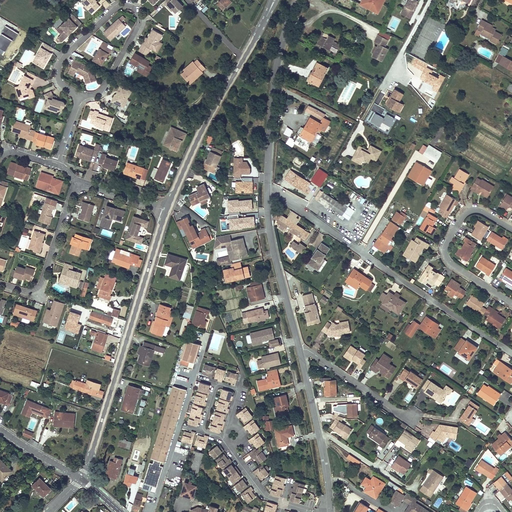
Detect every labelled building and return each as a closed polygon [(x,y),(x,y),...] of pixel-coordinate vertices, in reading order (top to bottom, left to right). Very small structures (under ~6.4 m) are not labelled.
[(83,0),(86,3),(90,7),(88,9),(92,13),(99,6),(96,2),(95,0),(94,0),(83,0)] [(177,0),(164,0),(163,2),(166,5),(167,4),(173,10),(176,13),(183,6),(177,0)] [(220,0),(217,4),(223,10),(232,1),(231,1),(231,0),(220,0)] [(384,0),(362,0),(360,4),(378,13),(384,0)] [(407,0),(402,11),(407,14),(409,9),(414,11),(418,4),(417,4),(416,3),(417,0),(407,0)] [(409,19),(414,11),(409,9),(407,14),(402,11),(400,14),(409,19)] [(65,30),(69,34),(73,30),(72,28),(73,27),(75,28),(81,22),(74,15),(59,30),(62,33),(65,30)] [(103,32),(110,40),(126,26),(119,18),(113,23),(114,25),(112,27),(111,26),(103,32)] [(486,22),(482,20),(476,29),(481,32),(480,34),(491,39),(490,41),(497,45),(502,35),(494,31),(496,30),(492,28),(485,24),(486,22)] [(0,54),(1,55),(4,50),(3,49),(10,39),(15,32),(6,26),(1,34),(3,35),(1,38),(0,37),(0,54)] [(69,34),(65,30),(62,33),(57,37),(58,38),(60,40),(61,41),(69,34)] [(162,35),(152,30),(147,39),(143,45),(142,44),(138,50),(146,55),(150,49),(153,50),(158,42),(162,35)] [(334,39),(322,32),(320,36),(322,37),(318,44),(336,53),(340,45),(333,42),(334,39)] [(381,61),(387,49),(384,47),(381,45),(384,38),(377,35),(374,42),(378,44),(376,47),(371,57),(381,61)] [(103,41),(92,59),(101,64),(107,53),(109,54),(111,50),(106,47),(108,43),(103,41)] [(161,44),(158,42),(153,50),(156,52),(161,44)] [(47,57),(48,55),(49,56),(53,48),(45,44),(43,48),(40,47),(34,57),(39,60),(37,64),(43,68),(48,58),(47,57)] [(135,53),(130,62),(139,67),(144,70),(142,74),(146,76),(151,67),(147,65),(149,62),(135,53)] [(511,61),(503,57),(500,63),(511,70),(511,61)] [(74,59),(67,73),(73,76),(75,72),(83,76),(85,83),(95,80),(92,69),(74,59)] [(204,68),(197,59),(193,62),(192,61),(182,69),(183,71),(179,74),(187,83),(195,76),(194,74),(199,70),(200,71),(204,68)] [(317,63),(308,80),(317,84),(319,85),(323,77),(327,68),(317,63)] [(200,71),(199,70),(194,74),(195,76),(187,83),(188,84),(202,72),(200,71)] [(36,75),(28,71),(26,75),(34,79),(36,75)] [(32,85),(34,79),(26,75),(25,74),(19,85),(21,86),(19,90),(22,98),(29,95),(30,97),(35,95),(32,89),(30,88),(29,85),(30,84),(32,85)] [(316,87),(322,90),(328,79),(323,77),(319,85),(317,84),(316,87)] [(112,101),(119,105),(119,104),(123,103),(125,104),(128,100),(126,99),(130,91),(127,89),(126,90),(124,89),(123,88),(120,86),(117,91),(118,92),(117,94),(115,94),(112,101)] [(328,89),(325,95),(331,97),(334,91),(328,89)] [(392,98),(387,106),(396,111),(401,103),(398,102),(403,94),(395,89),(390,97),(392,98)] [(46,103),(45,107),(56,110),(58,109),(59,107),(61,107),(63,106),(64,104),(63,101),(56,99),(55,100),(51,99),(52,94),(51,91),(44,94),(46,97),(48,98),(47,100),(46,103)] [(325,114),(308,105),(305,110),(322,120),(325,114)] [(99,110),(94,109),(92,116),(96,118),(94,122),(103,126),(103,127),(108,129),(113,117),(98,112),(99,110)] [(310,118),(301,134),(311,141),(321,124),(310,118)] [(31,126),(15,121),(12,131),(19,133),(28,136),(27,138),(33,140),(35,131),(30,129),(31,126)] [(187,129),(171,123),(167,134),(172,136),(164,154),(180,159),(183,150),(180,148),(187,129)] [(437,144),(444,129),(437,126),(430,141),(437,144)] [(284,133),(290,136),(293,129),(286,127),(284,133)] [(35,131),(33,140),(32,140),(36,142),(36,143),(40,144),(41,143),(43,144),(42,145),(51,148),(55,137),(35,131)] [(292,147),(294,144),(305,150),(309,143),(298,136),(295,141),(289,137),(286,143),(292,147)] [(94,148),(79,143),(76,156),(80,157),(81,155),(83,156),(83,158),(91,160),(93,155),(97,156),(99,149),(100,146),(101,144),(96,143),(94,148)] [(360,146),(353,159),(362,164),(364,160),(366,162),(369,156),(373,158),(374,157),(378,158),(380,153),(375,151),(375,152),(370,149),(369,151),(368,152),(364,150),(365,149),(360,146)] [(223,152),(212,147),(203,168),(213,173),(214,172),(218,174),(221,168),(216,166),(223,152)] [(427,148),(423,155),(436,163),(440,155),(427,148)] [(107,155),(102,153),(99,162),(104,163),(103,166),(115,170),(118,160),(107,156),(107,155)] [(172,162),(163,158),(158,169),(154,167),(150,176),(154,177),(154,178),(163,182),(165,178),(163,178),(164,175),(166,176),(172,162)] [(242,159),(234,159),(234,179),(241,179),(241,175),(250,175),(250,169),(247,163),(242,163),(242,159)] [(31,168),(10,161),(7,172),(28,179),(31,168)] [(144,168),(127,162),(124,173),(129,175),(129,173),(133,174),(132,176),(141,179),(144,168)] [(432,171),(416,162),(408,177),(423,186),(432,171)] [(331,174),(342,180),(346,174),(336,167),(331,174)] [(455,184),(452,189),(459,193),(462,189),(461,188),(464,182),(469,175),(460,169),(454,178),(452,183),(455,184)] [(310,183),(291,170),(285,179),(308,194),(311,190),(308,187),(310,183)] [(53,175),(41,171),(36,185),(54,191),(55,187),(58,188),(59,183),(61,184),(63,180),(55,177),(54,179),(52,178),(52,176),(53,175)] [(317,171),(312,179),(317,183),(323,174),(317,171)] [(481,181),(477,178),(476,180),(470,189),(475,191),(484,196),(486,193),(489,196),(494,187),(482,180),(481,181)] [(252,179),(242,179),(242,183),(236,183),(236,193),(252,194),(252,179)] [(200,200),(209,196),(204,184),(197,187),(199,193),(195,195),(195,193),(189,196),(192,203),(195,201),(196,204),(201,202),(200,200)] [(315,198),(318,201),(332,209),(342,215),(346,210),(336,203),(337,201),(324,193),(321,197),(317,195),(315,198)] [(441,209),(438,213),(447,217),(453,207),(452,206),(453,204),(456,199),(447,194),(439,208),(441,209)] [(511,197),(507,194),(500,206),(506,210),(509,206),(511,207),(511,197)] [(45,202),(55,206),(57,200),(47,197),(45,202)] [(95,204),(85,201),(83,208),(81,214),(79,213),(78,218),(89,221),(95,204)] [(239,201),(229,202),(230,217),(239,216),(241,216),(240,212),(253,211),(252,201),(239,203),(239,201)] [(45,202),(39,221),(49,225),(52,217),(50,216),(53,208),(54,209),(55,206),(45,202)] [(125,210),(113,206),(112,208),(107,207),(101,225),(106,227),(108,222),(110,223),(112,217),(122,220),(125,210)] [(277,222),(305,240),(310,233),(282,215),(282,214),(276,210),(273,215),(275,216),(274,218),(278,220),(277,222)] [(398,212),(393,219),(401,224),(406,217),(398,212)] [(429,214),(420,228),(432,235),(436,229),(432,226),(437,218),(429,214)] [(148,221),(134,216),(127,238),(141,243),(142,238),(137,236),(140,225),(146,226),(148,221)] [(230,217),(228,217),(229,221),(230,221),(231,231),(243,230),(243,229),(256,227),(255,219),(253,218),(240,219),(239,216),(230,217)] [(476,227),(471,235),(478,239),(480,240),(489,227),(486,225),(478,221),(475,226),(476,227)] [(382,234),(374,245),(385,253),(388,248),(391,250),(393,246),(390,244),(401,228),(391,222),(382,234)] [(187,235),(193,248),(211,240),(205,228),(201,231),(202,232),(197,234),(196,231),(187,235)] [(44,234),(33,230),(30,239),(32,240),(29,249),(40,252),(42,246),(40,245),(41,242),(44,234)] [(502,238),(492,232),(487,240),(500,248),(502,249),(508,240),(503,236),(502,238)] [(89,239),(76,235),(74,239),(73,238),(71,243),(73,243),(72,245),(70,254),(79,257),(81,248),(86,249),(89,239)] [(216,238),(214,251),(228,247),(229,251),(234,250),(231,241),(229,242),(227,235),(216,238)] [(424,247),(427,249),(429,244),(417,237),(415,241),(412,240),(403,255),(406,257),(408,256),(411,258),(412,260),(415,262),(419,256),(417,254),(419,251),(421,251),(424,247)] [(455,254),(458,256),(465,260),(466,261),(469,257),(470,258),(472,254),(471,254),(477,244),(473,242),(466,237),(463,241),(465,242),(461,249),(459,248),(455,254)] [(230,257),(231,260),(246,257),(244,248),(245,248),(243,238),(231,241),(234,250),(229,251),(230,257)] [(293,242),(290,246),(302,254),(306,248),(300,243),(299,245),(293,242)] [(322,244),(308,264),(316,270),(323,259),(326,256),(323,254),(328,248),(322,244)] [(129,257),(119,253),(120,250),(116,249),(112,261),(116,263),(129,268),(130,264),(136,266),(138,261),(139,256),(130,253),(129,257)] [(170,277),(180,280),(186,260),(168,254),(165,264),(172,267),(170,277)] [(232,264),(231,260),(230,257),(218,260),(220,267),(231,264),(232,264)] [(496,265),(482,257),(476,266),(487,273),(486,274),(489,276),(496,265)] [(318,271),(325,261),(323,259),(316,270),(318,271)] [(224,270),(227,282),(250,276),(248,267),(243,268),(241,262),(232,264),(231,264),(232,268),(224,270)] [(73,265),(65,263),(63,270),(59,282),(64,284),(65,281),(77,285),(81,273),(72,270),(73,265)] [(428,264),(418,280),(423,283),(423,282),(432,267),(428,264)] [(17,266),(13,276),(22,279),(22,277),(25,278),(31,281),(35,270),(26,267),(25,269),(17,266)] [(434,283),(438,286),(444,277),(438,273),(436,273),(432,270),(433,267),(432,267),(423,282),(427,281),(433,285),(434,283)] [(373,281),(354,268),(347,279),(358,287),(359,285),(366,290),(370,292),(375,285),(372,283),(373,281)] [(511,271),(506,268),(499,278),(502,281),(504,279),(508,282),(511,284),(511,271)] [(113,281),(101,276),(97,287),(100,289),(98,295),(110,300),(111,296),(110,296),(111,292),(110,291),(113,281)] [(455,294),(462,299),(466,292),(459,287),(457,285),(458,283),(451,279),(445,288),(449,291),(447,294),(453,297),(455,294)] [(251,302),(265,298),(263,290),(260,291),(258,285),(261,284),(260,280),(250,282),(251,286),(247,288),(249,298),(251,297),(251,302)] [(79,288),(81,288),(81,296),(86,297),(88,282),(79,281),(79,288)] [(406,303),(389,292),(382,303),(390,308),(391,307),(399,313),(406,303)] [(305,313),(309,325),(318,322),(316,314),(318,313),(316,305),(315,305),(312,293),(302,296),(306,310),(307,312),(305,313)] [(484,303),(472,295),(466,303),(478,312),(478,313),(482,316),(484,313),(486,309),(482,307),(484,303)] [(320,300),(325,304),(328,299),(323,296),(320,300)] [(64,303),(54,300),(51,310),(50,313),(46,312),(43,321),(56,326),(64,303)] [(38,311),(17,304),(14,314),(34,321),(38,311)] [(165,326),(166,326),(167,325),(170,315),(172,316),(173,312),(172,311),(170,310),(171,307),(161,304),(159,311),(160,311),(160,312),(157,312),(158,316),(157,321),(156,320),(152,332),(162,335),(165,326)] [(187,304),(185,311),(192,313),(194,307),(187,304)] [(198,309),(194,322),(203,326),(206,318),(208,312),(210,312),(211,308),(204,306),(203,310),(198,309)] [(486,319),(499,328),(505,319),(497,314),(492,310),(493,309),(489,306),(486,309),(484,313),(488,316),(486,319)] [(263,307),(247,311),(249,322),(257,320),(265,318),(269,317),(268,310),(264,311),(263,307)] [(81,314),(70,310),(64,328),(79,333),(82,324),(78,323),(81,314)] [(112,319),(92,312),(89,318),(110,325),(112,319)] [(426,317),(419,327),(435,337),(440,330),(437,328),(439,325),(426,317)] [(331,323),(328,321),(322,330),(326,332),(327,331),(332,334),(334,335),(342,334),(342,333),(350,331),(349,320),(340,322),(340,323),(336,323),(333,321),(331,323)] [(414,321),(406,333),(411,336),(416,329),(419,325),(414,321)] [(272,327),(250,333),(252,343),(262,340),(275,338),(272,327)] [(107,335),(98,332),(92,349),(101,352),(107,335)] [(466,340),(458,352),(469,360),(478,348),(466,340)] [(200,346),(187,341),(181,359),(195,364),(200,346)] [(144,343),(138,362),(149,365),(155,346),(144,343)] [(350,345),(344,355),(351,360),(352,359),(352,357),(355,359),(354,360),(358,363),(357,365),(361,367),(366,360),(362,358),(365,353),(358,348),(357,349),(350,345)] [(262,358),(264,368),(281,364),(278,352),(274,353),(274,355),(262,358)] [(376,359),(370,368),(376,372),(378,369),(379,368),(382,369),(381,371),(380,372),(385,375),(386,372),(391,375),(394,370),(390,367),(392,364),(390,363),(392,359),(384,353),(379,361),(376,359)] [(511,369),(500,362),(494,371),(510,383),(511,380),(511,369)] [(215,370),(204,366),(201,375),(207,377),(207,379),(212,380),(215,370)] [(267,379),(257,381),(259,391),(269,388),(268,385),(271,384),(272,387),(278,386),(276,374),(279,374),(277,368),(267,371),(269,376),(267,376),(267,379)] [(405,368),(399,377),(405,380),(405,379),(417,387),(425,375),(420,372),(419,374),(409,368),(408,370),(405,368)] [(219,382),(222,383),(225,373),(216,370),(214,379),(220,380),(219,382)] [(227,373),(225,382),(232,384),(231,386),(235,387),(238,376),(227,373)] [(76,381),(73,380),(70,387),(102,397),(104,392),(98,390),(100,385),(87,380),(86,384),(76,380),(76,381)] [(431,381),(425,391),(433,396),(434,395),(443,401),(448,393),(431,381)] [(200,384),(197,392),(208,395),(210,391),(208,391),(209,387),(200,384)] [(477,394),(491,403),(492,402),(494,404),(501,394),(495,390),(493,392),(487,388),(488,387),(484,384),(477,394)] [(129,385),(121,409),(132,413),(140,389),(129,385)] [(325,385),(325,386),(325,395),(336,394),(336,385),(325,385)] [(150,463),(144,483),(157,487),(163,467),(160,466),(161,461),(164,462),(186,390),(173,386),(151,458),(155,459),(153,464),(150,463)] [(12,395),(0,390),(0,402),(8,405),(12,395)] [(222,391),(220,398),(231,402),(232,398),(230,398),(231,393),(222,391)] [(197,393),(193,404),(204,408),(206,404),(204,403),(206,396),(197,393)] [(275,407),(277,416),(289,413),(288,408),(286,404),(288,404),(286,394),(274,397),(276,407),(275,407)] [(436,401),(441,404),(443,401),(434,395),(433,396),(433,397),(437,400),(436,401)] [(52,409),(27,399),(22,413),(30,417),(33,409),(40,412),(39,413),(49,417),(52,409)] [(216,411),(227,414),(228,410),(226,410),(228,403),(219,400),(216,411)] [(469,404),(459,418),(464,421),(466,419),(469,421),(474,413),(479,406),(471,400),(469,403),(469,404)] [(244,404),(235,411),(238,415),(239,414),(243,419),(251,413),(244,404)] [(357,404),(337,404),(337,410),(348,409),(348,417),(357,416),(357,404)] [(193,406),(188,423),(197,426),(198,423),(200,424),(202,415),(200,415),(202,409),(193,406)] [(76,414),(56,412),(54,426),(59,427),(60,424),(68,425),(68,423),(74,424),(76,414)] [(210,430),(219,433),(220,430),(222,430),(224,422),(222,422),(224,415),(215,413),(210,430)] [(466,419),(464,421),(470,425),(477,415),(474,413),(469,421),(466,419)] [(341,422),(344,418),(334,415),(332,417),(335,419),(331,427),(339,432),(339,431),(340,432),(340,434),(343,436),(344,434),(347,437),(352,429),(341,422)] [(251,417),(242,424),(244,427),(246,426),(250,431),(257,425),(251,417)] [(264,420),(266,430),(276,428),(274,420),(268,420),(264,420)] [(433,431),(430,436),(436,440),(437,438),(442,441),(445,436),(447,436),(456,437),(458,427),(439,424),(435,432),(433,431)] [(275,430),(279,447),(289,444),(287,437),(294,435),(292,426),(275,430)] [(374,427),(369,435),(380,443),(379,445),(383,447),(389,438),(386,436),(374,427)] [(34,432),(25,429),(23,434),(32,438),(34,432)] [(256,430),(247,437),(250,441),(251,440),(256,445),(263,439),(256,430)] [(404,430),(398,439),(401,441),(402,440),(407,443),(414,448),(419,440),(404,430)] [(181,440),(192,444),(195,433),(191,432),(191,434),(184,432),(181,440)] [(492,445),(500,455),(511,445),(511,440),(505,432),(502,436),(500,434),(497,436),(499,439),(492,445)] [(198,436),(195,445),(206,448),(209,437),(205,436),(205,438),(198,436)] [(132,442),(120,439),(118,446),(129,449),(132,442)] [(217,445),(209,451),(214,458),(223,451),(221,447),(219,448),(217,445)] [(255,458),(259,463),(266,458),(264,455),(262,452),(259,448),(256,450),(254,448),(248,453),(253,459),(255,458)] [(195,474),(196,473),(199,472),(204,453),(195,450),(188,472),(195,474)] [(224,454),(216,460),(222,469),(232,462),(229,458),(228,459),(224,454)] [(361,461),(349,454),(347,457),(358,465),(361,461)] [(399,455),(392,466),(399,471),(400,470),(405,473),(411,464),(399,455)] [(112,477),(116,479),(122,460),(115,457),(114,462),(110,461),(107,474),(112,475),(112,477)] [(469,468),(473,461),(469,458),(464,465),(469,468)] [(5,466),(0,460),(0,479),(0,480),(10,470),(6,466),(5,466)] [(140,464),(138,470),(143,472),(146,461),(144,461),(142,465),(140,464)] [(493,480),(496,475),(499,471),(495,468),(494,470),(480,461),(475,468),(489,477),(493,480)] [(224,470),(233,483),(241,477),(239,474),(240,473),(235,466),(234,467),(231,464),(224,470)] [(262,464),(253,471),(255,475),(257,474),(261,479),(268,473),(267,471),(263,467),(262,464)] [(430,476),(424,485),(434,492),(444,477),(434,470),(432,473),(434,475),(432,477),(430,476)] [(511,476),(507,471),(503,475),(509,482),(511,478),(511,476)] [(138,476),(127,473),(123,484),(130,487),(132,481),(136,483),(138,476)] [(277,476),(270,494),(280,497),(281,494),(282,494),(285,485),(284,484),(285,479),(277,476)] [(50,489),(39,478),(31,486),(42,497),(50,489)] [(244,478),(234,485),(240,492),(247,486),(245,483),(247,481),(244,478)] [(365,491),(376,498),(385,483),(381,481),(380,482),(373,478),(371,480),(368,478),(362,488),(365,490),(365,491)] [(511,490),(504,481),(496,487),(505,498),(508,496),(511,500),(511,501),(511,490)] [(197,486),(185,482),(181,495),(186,497),(187,496),(193,498),(197,486)] [(291,497),(290,500),(299,503),(305,485),(296,482),(294,488),(292,487),(289,496),(291,497)] [(400,488),(390,482),(388,485),(398,491),(400,488)] [(476,493),(466,486),(456,503),(461,506),(467,510),(471,503),(470,502),(476,493)] [(164,487),(161,498),(165,499),(167,493),(168,493),(169,489),(164,487)] [(250,487),(241,494),(248,503),(256,497),(252,491),(253,490),(250,487)] [(403,500),(405,497),(403,495),(398,491),(390,502),(398,507),(403,500)] [(12,493),(0,506),(2,508),(6,504),(8,506),(16,497),(12,493)] [(136,493),(132,509),(138,511),(143,495),(136,493)] [(428,511),(415,503),(417,500),(407,493),(405,497),(403,500),(410,505),(410,506),(411,507),(410,509),(409,508),(405,511),(428,511)] [(268,503),(264,511),(274,511),(277,506),(268,503)] [(365,511),(368,507),(360,503),(355,511),(353,510),(352,511),(365,511)]
